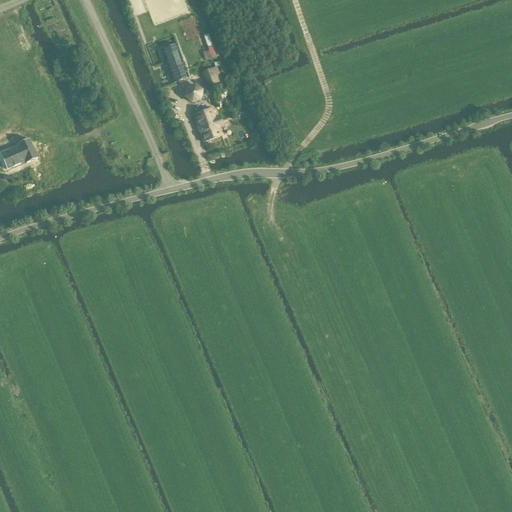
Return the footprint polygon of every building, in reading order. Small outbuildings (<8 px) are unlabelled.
[(171,85),(190,79),(178,45),(169,48),(160,51),(171,85)] [(202,73),(207,88),(222,82),(216,68),(202,73)] [(195,87),(187,90),(185,98),(192,104),(200,100),(201,92),(195,87)] [(215,118),(212,109),(193,116),(203,144),(222,137),(219,129),(223,128),(219,116),(215,118)] [(20,147),(0,155),(7,171),(26,163),(27,165),(36,161),(30,148),(22,152),(20,147)]
